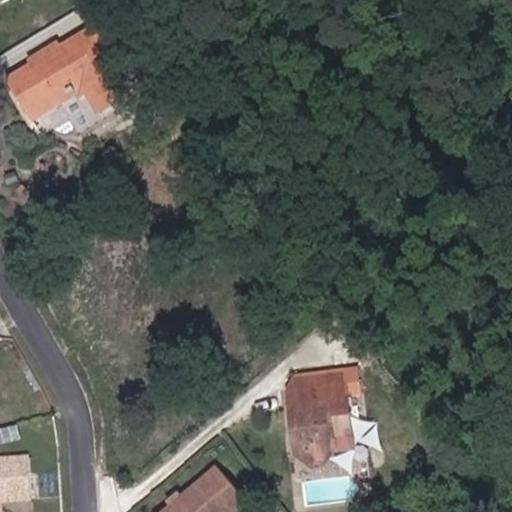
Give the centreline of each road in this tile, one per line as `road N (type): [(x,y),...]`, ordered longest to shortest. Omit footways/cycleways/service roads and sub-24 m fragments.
road 1 (residential): [(60,511),(58,387),(0,283)]
road 2 (track): [(511,389),(394,468),(354,511)]
